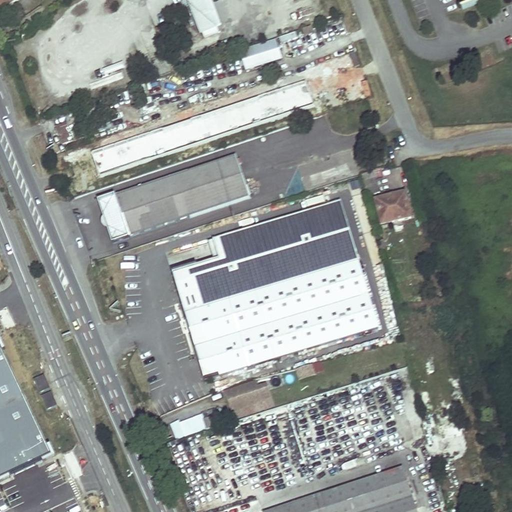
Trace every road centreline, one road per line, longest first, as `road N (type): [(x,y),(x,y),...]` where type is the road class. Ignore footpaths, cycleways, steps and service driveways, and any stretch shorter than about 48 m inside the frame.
road 1 (unclassified): [(0,211),(125,511)]
road 2 (unclassified): [(511,138),(447,147),(416,141),(404,128),(357,0)]
road 3 (primary): [(73,299),(165,511)]
road 4 (primary): [(73,299),(0,108)]
road 5 (primary): [(0,150),(73,299)]
